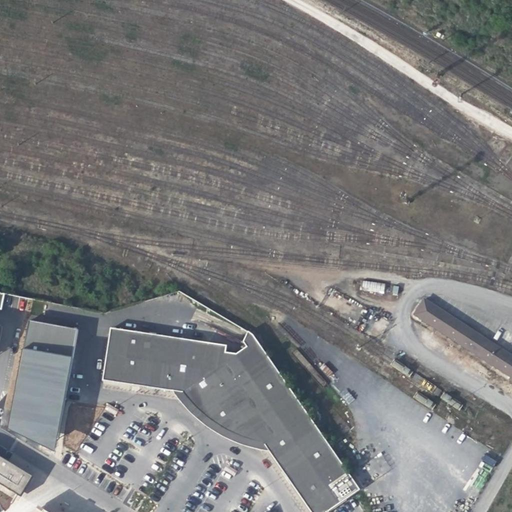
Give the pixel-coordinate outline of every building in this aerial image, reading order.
[(360,282),(360,287),(384,290),(384,285),(360,282)] [(511,356),(450,316),(424,300),(414,314),(511,377),(511,356)] [(77,330),(28,321),(19,370),(68,379),(69,379),(77,330)] [(227,354),(225,366),(206,363),(209,345),(112,329),(102,387),(192,402),(199,410),(215,423),(232,433),(246,439),(261,444),(309,511),(327,511),(359,490),(256,340),(251,333),(246,329),(239,338),(246,347),(243,351),(237,356),(227,354)] [(228,348),(209,345),(206,363),(225,366),(227,354),(228,348)] [(68,379),(19,370),(7,430),(55,454),(68,379)] [(0,427),(6,428),(12,398),(7,397),(0,427)] [(485,455),(482,460),(493,467),(496,461),(485,455)] [(0,482),(22,496),(31,476),(0,456),(0,482)]
